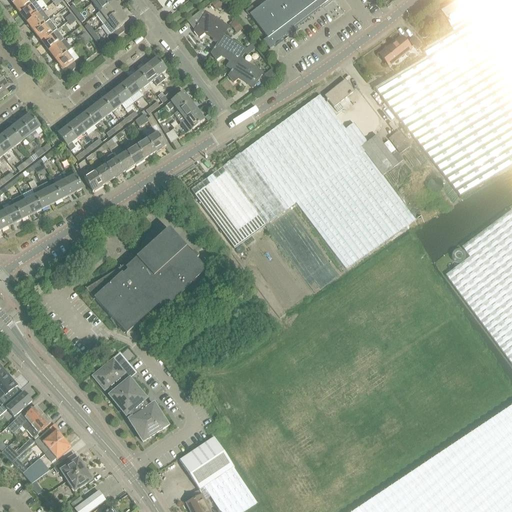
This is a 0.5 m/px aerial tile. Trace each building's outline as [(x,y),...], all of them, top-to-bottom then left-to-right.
[(34,2),(32,0),(17,0),(12,4),(19,14),(34,2)] [(96,0),(92,4),(99,13),(113,2),(111,0),(96,0)] [(218,0),(216,0),(211,4),(216,11),(223,5),(218,0)] [(255,11),(249,16),(252,20),(266,39),(262,42),(269,51),(290,35),(291,36),(298,32),(295,28),(294,27),(319,8),(329,0),(269,0),(257,10),(255,11)] [(511,0),(466,0),(475,15),(450,29),(453,33),(425,50),(429,57),(375,90),(459,196),(511,164),(511,0)] [(460,0),(441,12),(450,29),(475,15),(466,0),(460,0)] [(41,12),(34,2),(19,14),(26,23),(37,15),(41,12)] [(95,16),(103,26),(120,12),(113,2),(99,13),(95,16)] [(69,9),(75,16),(79,14),(73,6),(69,9)] [(248,16),(255,11),(252,8),(245,12),(248,16)] [(212,39),(218,43),(219,43),(223,36),(228,28),(202,11),(189,21),(195,30),(194,31),(199,38),(204,34),(206,31),(214,37),(212,39)] [(110,35),(111,34),(123,25),(128,22),(120,12),(103,26),(110,35)] [(84,21),(79,14),(75,16),(81,24),(84,21)] [(44,25),(37,15),(26,23),(34,33),(44,25)] [(76,23),(73,19),(67,23),(70,27),(76,23)] [(235,21),(230,25),(237,34),(242,30),(236,21),(235,21)] [(49,22),(44,25),(34,33),(41,43),(56,31),(49,22)] [(84,28),(90,36),(94,33),(87,25),(84,28)] [(127,30),(123,25),(111,34),(115,39),(127,30)] [(41,43),(48,52),(63,40),(56,31),(41,43)] [(99,40),(94,33),(90,36),(95,42),(99,40)] [(245,51),(223,36),(219,43),(218,43),(211,54),(216,61),(222,57),(223,54),(231,59),(226,67),(232,71),(235,66),(240,59),(244,53),(247,55),(256,49),(253,45),(245,51)] [(416,51),(421,47),(413,37),(408,41),(416,51)] [(389,67),(410,50),(401,38),(380,55),(389,67)] [(71,50),(63,40),(48,52),(55,62),(66,54),(66,53),(71,50)] [(77,68),(66,54),(55,62),(63,71),(66,69),(70,73),(77,68)] [(157,59),(148,67),(160,83),(165,80),(161,75),(166,71),(157,59)] [(262,73),(240,59),(235,66),(232,71),(228,77),(233,83),(238,79),(240,77),(248,82),(246,84),(252,88),(262,73)] [(156,86),(160,83),(148,67),(139,73),(148,85),(153,82),(156,86)] [(268,82),(276,75),(272,70),(264,76),(268,82)] [(139,73),(130,80),(139,92),(148,85),(139,73)] [(8,88),(1,78),(0,78),(0,101),(8,95),(5,90),(8,88)] [(130,80),(121,87),(130,99),(139,92),(130,80)] [(343,109),(339,104),(354,93),(344,81),(324,97),(327,100),(326,101),(327,102),(328,102),(337,114),(343,109)] [(121,87),(112,94),(121,106),(130,99),(121,87)] [(112,94),(103,101),(112,113),(121,106),(112,94)] [(164,103),(171,97),(169,94),(161,100),(164,103)] [(171,103),(178,112),(190,104),(183,94),(171,103)] [(222,168),(225,174),(265,227),(296,204),(346,269),(415,220),(383,177),(361,148),(367,143),(353,125),(345,131),(342,126),(335,117),(320,96),(222,168)] [(103,101),(94,108),(103,120),(112,113),(103,101)] [(178,112),(185,121),(196,112),(190,104),(178,112)] [(94,108),(85,114),(94,126),(103,120),(94,108)] [(344,111),(335,117),(342,126),(350,120),(344,111)] [(196,112),(185,121),(180,125),(187,134),(203,121),(196,112)] [(135,113),(129,117),(132,121),(138,116),(135,113)] [(85,114),(76,121),(85,133),(94,126),(85,114)] [(151,118),(147,120),(144,115),(135,122),(139,128),(148,123),(152,129),(156,126),(151,118)] [(30,116),(20,123),(30,135),(39,129),(30,116)] [(127,125),(132,121),(129,117),(124,121),(127,125)] [(76,121),(67,128),(76,140),(85,133),(76,121)] [(20,123),(11,130),(21,143),(30,135),(20,123)] [(131,125),(125,130),(128,134),(134,129),(131,125)] [(71,144),(76,140),(67,128),(58,135),(70,152),(75,148),(71,144)] [(11,130),(2,137),(12,150),(21,143),(11,130)] [(109,139),(115,134),(112,131),(106,135),(109,139)] [(170,144),(178,139),(173,131),(169,133),(165,136),(170,144)] [(400,154),(410,147),(398,132),(388,140),(400,154)] [(124,137),(121,133),(115,137),(118,141),(124,137)] [(155,135),(146,140),(155,154),(165,147),(156,134),(155,135)] [(2,137),(0,137),(0,153),(2,157),(12,150),(2,137)] [(376,137),(367,143),(361,148),(383,177),(398,165),(403,161),(388,142),(383,145),(376,137)] [(106,145),(108,149),(110,152),(116,147),(111,140),(106,145)] [(146,140),(136,147),(144,160),(155,154),(146,140)] [(91,153),(97,148),(94,144),(88,149),(91,153)] [(48,145),(41,150),(44,154),(51,149),(48,145)] [(98,156),(108,149),(106,145),(96,152),(98,156)] [(136,147),(125,153),(134,167),(144,160),(136,147)] [(38,159),(44,154),(41,150),(35,155),(38,159)] [(55,150),(50,154),(53,158),(58,154),(55,150)] [(125,153),(115,160),(124,173),(134,167),(125,153)] [(47,162),(53,158),(50,154),(44,158),(47,162)] [(94,159),(96,157),(93,154),(86,160),(88,164),(94,159)] [(110,163),(105,166),(113,180),(124,173),(115,160),(112,155),(107,158),(110,163)] [(29,159),(23,164),(26,168),(33,163),(29,159)] [(20,173),(26,168),(23,164),(16,169),(20,173)] [(37,164),(31,168),(35,172),(40,168),(37,164)] [(105,166),(94,173),(103,186),(113,180),(105,166)] [(29,176),(35,172),(31,168),(26,172),(29,176)] [(222,168),(191,191),(200,205),(230,244),(234,250),(265,227),(225,174),(222,168)] [(8,175),(4,178),(4,179),(7,183),(14,178),(14,177),(11,173),(8,176),(8,175)] [(92,193),(103,186),(94,173),(83,180),(92,193)] [(60,184),(55,187),(62,200),(72,195),(65,182),(62,176),(57,179),(60,184)] [(75,177),(65,182),(72,195),(82,190),(75,177)] [(47,184),(42,186),(52,205),(62,200),(55,187),(49,190),(47,184)] [(40,194),(35,197),(42,210),(52,205),(42,186),(37,189),(40,194)] [(20,205),(15,207),(21,221),(32,215),(25,202),(24,202),(22,197),(17,199),(20,205)] [(35,197),(25,202),(32,215),(42,210),(35,197)] [(7,204),(2,207),(11,226),(21,221),(15,207),(9,210),(7,204)] [(0,228),(1,231),(11,226),(2,207),(0,207),(0,228)] [(511,211),(462,247),(462,248),(469,258),(446,276),(511,368),(511,211)] [(123,267),(85,290),(126,335),(136,325),(137,326),(137,325),(147,316),(148,316),(147,315),(158,306),(163,312),(164,312),(162,310),(173,300),(174,302),(177,299),(176,297),(183,291),(185,292),(184,291),(192,284),(191,283),(194,280),(195,282),(195,281),(205,271),(205,272),(206,272),(196,260),(199,258),(194,252),(191,255),(169,230),(136,260),(139,263),(128,272),(128,271),(123,267)] [(113,361),(92,378),(104,392),(106,390),(110,396),(109,397),(125,418),(127,416),(130,420),(128,421),(142,444),(168,428),(153,405),(149,408),(144,402),(146,401),(129,380),(133,377),(130,374),(133,371),(125,362),(126,362),(123,358),(122,359),(119,356),(113,361)] [(15,389),(17,387),(0,366),(0,401),(1,400),(5,404),(18,393),(15,389)] [(16,417),(31,402),(24,394),(8,409),(16,417)] [(511,511),(511,407),(354,511),(511,511)] [(22,426),(26,431),(43,417),(36,408),(25,418),(22,414),(7,428),(13,434),(22,426)] [(50,425),(43,417),(26,431),(33,439),(50,425)] [(37,446),(45,455),(63,440),(55,431),(37,446)] [(213,438),(179,461),(199,491),(203,489),(233,469),(213,438)] [(30,440),(24,446),(27,449),(33,444),(30,440)] [(71,449),(63,440),(45,455),(52,464),(71,449)] [(18,452),(15,454),(18,457),(19,458),(27,449),(24,446),(18,452)] [(8,447),(2,454),(11,464),(18,457),(15,454),(8,447)] [(29,448),(17,460),(21,464),(33,452),(29,448)] [(61,472),(67,482),(85,471),(81,466),(83,465),(78,458),(73,462),(74,463),(71,465),(67,459),(53,469),(57,475),(61,472)] [(12,465),(22,475),(27,470),(21,464),(17,460),(12,465)] [(27,470),(22,475),(31,486),(49,471),(39,461),(27,470)] [(233,469),(203,489),(209,498),(218,511),(244,511),(256,504),(233,469)] [(88,476),(85,471),(67,482),(74,493),(88,484),(88,485),(94,482),(89,475),(88,476)] [(75,511),(91,511),(105,502),(98,493),(84,503),(80,498),(71,505),(75,511)] [(209,511),(202,496),(185,505),(189,511),(209,511)] [(54,504),(50,507),(54,511),(55,511),(61,508),(56,502),(54,504)]
